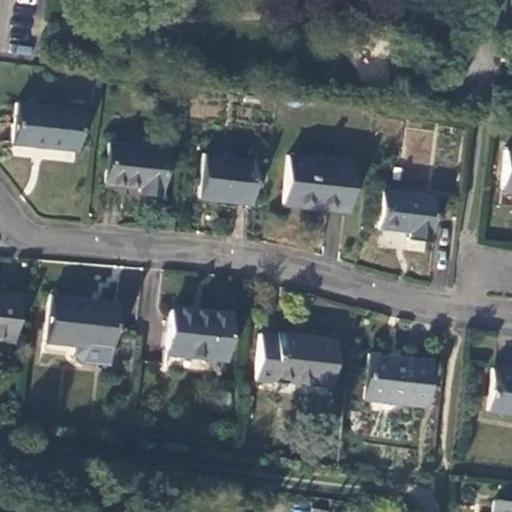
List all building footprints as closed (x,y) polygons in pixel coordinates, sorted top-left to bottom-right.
[(79,110),(16,104),(10,144),(74,151),(79,110)] [(163,149),(107,143),(102,182),(138,186),(137,191),(158,193),(163,149)] [(511,147),(505,147),(499,189),(511,190),(511,147)] [(252,161),(202,155),(197,198),(246,203),(252,161)] [(351,164),(285,157),(281,209),(326,214),(326,209),(347,211),(351,164)] [(433,195),(380,189),(374,229),(407,233),(406,238),(427,241),(433,195)] [(15,296),(0,294),(0,340),(9,342),(15,296)] [(112,307),(47,298),(41,342),(71,346),(71,353),(80,364),(105,366),(112,307)] [(199,316),(167,313),(163,355),(222,361),(227,315),(200,311),(199,316)] [(275,339),(258,337),(254,383),(271,385),(271,380),(329,386),(333,341),(275,335),(275,339)] [(426,363),(368,356),(364,401),(422,407),(426,363)] [(511,373),(489,371),(484,413),(511,415),(511,373)] [(511,511),(511,505),(489,503),(488,511),(511,511)]
